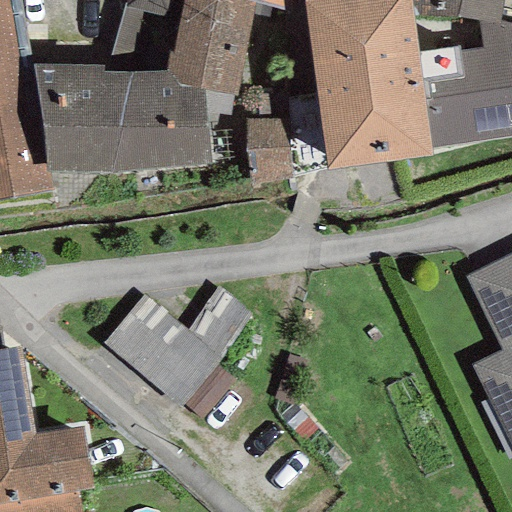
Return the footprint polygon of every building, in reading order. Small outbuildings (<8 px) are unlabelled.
[(0,0),(0,199),(50,193),(47,173),(33,65),(19,0),(0,0)] [(121,0),(102,66),(101,73),(165,71),(167,53),(172,54),(183,0),(121,0)] [(204,92),(237,97),(252,2),(244,0),(183,0),(172,54),(167,53),(165,71),(177,88),(204,92)] [(292,0),(244,0),(252,2),(293,14),(292,0)] [(312,0),(304,1),(327,170),(431,155),(430,149),(417,53),(412,16),(409,0),(312,0)] [(409,0),(412,16),(477,21),(498,24),(498,20),(502,0),(409,0)] [(430,149),(511,137),(511,23),(498,20),(498,24),(477,21),(481,48),(459,51),(458,46),(417,53),(430,149)] [(102,66),(33,65),(47,173),(110,174),(210,165),(204,92),(177,88),(165,71),(101,73),(102,66)] [(299,182),(300,124),(251,123),(249,181),(299,182)] [(511,253),(464,277),(499,351),(470,365),(511,451),(511,253)] [(249,317),(218,289),(187,333),(221,361),(249,317)] [(215,367),(221,361),(187,333),(143,296),(101,344),(179,410),(183,405),(215,367)] [(17,348),(0,350),(0,511),(81,511),(78,492),(92,490),(82,428),(33,435),(17,348)] [(233,381),(215,367),(183,405),(199,419),(233,381)]
